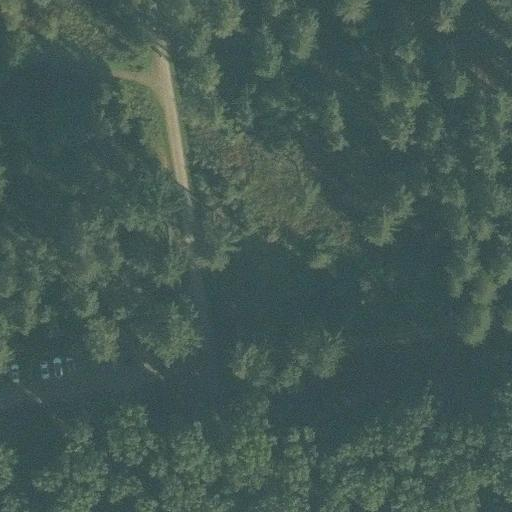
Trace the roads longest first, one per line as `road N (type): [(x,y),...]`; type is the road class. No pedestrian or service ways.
road 1 (track): [(511,322),(213,367)]
road 2 (track): [(213,367),(170,105)]
road 3 (unclassified): [(174,372),(0,399)]
road 4 (track): [(213,367),(235,511)]
